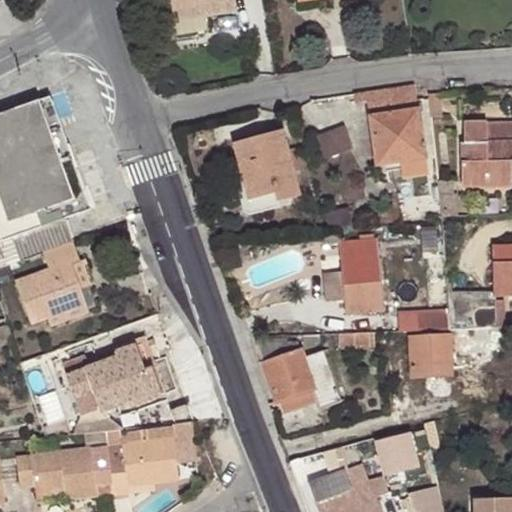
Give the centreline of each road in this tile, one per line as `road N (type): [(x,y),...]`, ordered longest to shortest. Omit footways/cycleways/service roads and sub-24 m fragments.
road 1 (tertiary): [(145,126),(284,488)]
road 2 (unclassified): [(145,126),(323,85),(511,66)]
road 3 (tertiary): [(97,10),(145,126)]
